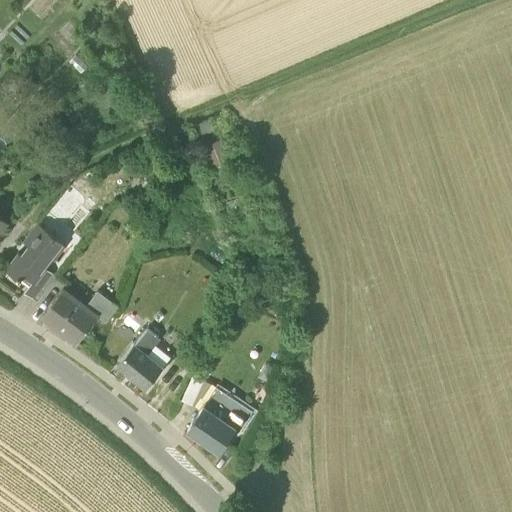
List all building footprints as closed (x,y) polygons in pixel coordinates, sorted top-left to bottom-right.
[(229,161),(222,140),(204,146),(211,168),(229,161)] [(35,283),(37,284),(48,269),(46,268),(53,259),(56,261),(67,247),(65,246),(58,241),(60,239),(40,224),(27,240),(33,244),(30,248),(23,256),(20,254),(8,270),(24,282),(28,276),(36,281),(35,283)] [(27,293),(38,302),(58,276),(48,269),(37,284),(35,283),(32,287),(27,293)] [(24,282),(32,287),(35,283),(36,281),(28,276),(24,282)] [(43,316),(78,343),(99,317),(111,301),(98,291),(86,306),(64,289),(43,316)] [(111,301),(99,317),(106,322),(119,306),(111,301)] [(121,327),(133,336),(140,328),(127,319),(121,327)] [(135,343),(146,352),(159,337),(148,328),(135,343)] [(117,365),(146,389),(164,367),(148,354),(146,352),(135,343),(117,365)] [(156,344),(148,354),(164,367),(172,357),(156,344)] [(269,382),(276,368),(266,362),(258,376),(269,382)] [(182,401),(193,406),(204,382),(193,377),(182,401)] [(204,406),(214,391),(217,386),(205,380),(204,382),(193,406),(201,410),(204,406)] [(214,391),(204,406),(238,430),(237,430),(239,432),(253,411),(242,403),(225,392),(221,397),(214,391)] [(221,452),(237,430),(238,430),(204,406),(201,410),(188,430),(221,452)]
